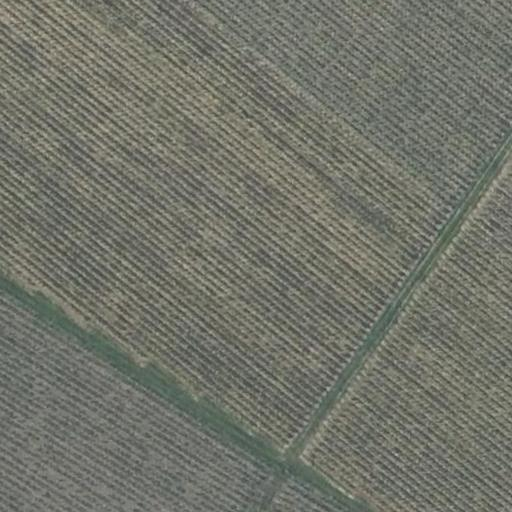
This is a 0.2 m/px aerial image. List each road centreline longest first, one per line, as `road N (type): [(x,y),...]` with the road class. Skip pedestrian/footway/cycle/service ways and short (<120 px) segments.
road 1 (track): [(511,140),(257,511)]
road 2 (track): [(363,511),(0,274)]
